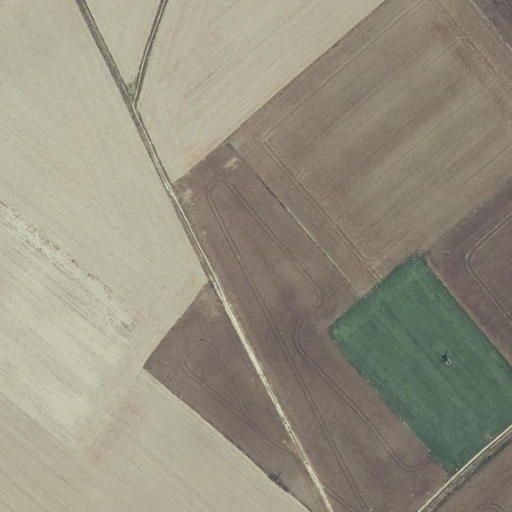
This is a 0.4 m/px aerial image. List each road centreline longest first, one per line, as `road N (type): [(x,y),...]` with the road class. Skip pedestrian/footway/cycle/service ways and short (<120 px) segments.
road 1 (track): [(81,0),(329,511)]
road 2 (track): [(511,427),(421,511)]
